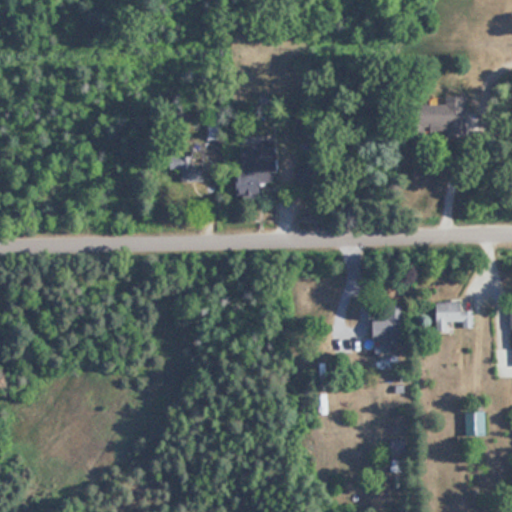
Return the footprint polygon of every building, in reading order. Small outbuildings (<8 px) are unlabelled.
[(447,103),(435,103),(435,129),(468,129),(468,95),(447,95),(447,103)] [(240,144),(241,200),(264,199),(264,181),(273,181),(273,171),(278,171),(278,143),(240,144)] [(182,169),(182,181),(207,181),(207,151),(171,151),(171,169),(182,169)] [(437,331),(449,331),(449,321),(463,321),(463,326),(473,326),(473,301),(438,300),(437,331)] [(404,314),(374,314),(374,339),(404,339),(404,314)] [(487,411),(467,411),(467,435),(487,435),(487,411)]
